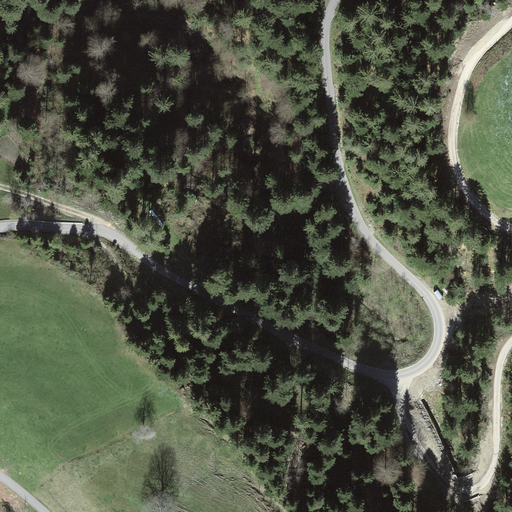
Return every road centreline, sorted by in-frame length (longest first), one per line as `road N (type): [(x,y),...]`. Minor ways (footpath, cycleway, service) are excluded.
road 1 (track): [(334,0),(324,37),(339,175),(371,240),(435,306),(437,345),(421,367),(370,372),(301,343),(156,267),(117,236),(0,226)]
road 2 (track): [(511,341),(500,362),(490,465),(465,489),(445,481),(413,431),(394,375)]
road 3 (track): [(511,19),(468,65),(451,128),(462,185),(511,230)]
